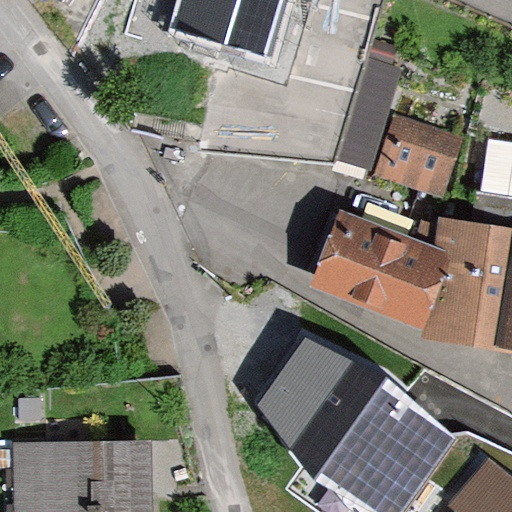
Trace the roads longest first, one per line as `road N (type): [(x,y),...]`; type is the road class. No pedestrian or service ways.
road 1 (residential): [(511,397),(148,198)]
road 2 (residential): [(148,198),(190,320),(227,511)]
road 3 (residential): [(0,2),(148,198)]
